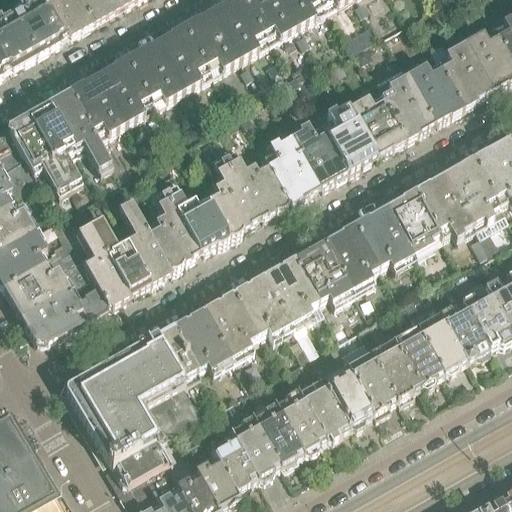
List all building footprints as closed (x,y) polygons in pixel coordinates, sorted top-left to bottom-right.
[(94,34),(74,0),(36,0),(37,1),(8,18),(36,67),(94,34)] [(74,0),(94,34),(149,3),(147,0),(74,0)] [(326,23),(313,0),(251,0),(241,6),(269,55),(326,23)] [(358,4),(365,0),(313,0),(326,23),(343,14),(354,7),(357,12),(363,23),(367,20),(358,4)] [(269,55),(241,6),(184,38),(212,88),(269,55)] [(363,23),(357,12),(353,15),(359,25),(363,23)] [(0,87),(36,67),(8,18),(0,22),(0,87)] [(511,71),(511,26),(493,37),(511,71)] [(467,46),(462,36),(455,39),(461,50),(467,46)] [(511,91),(511,71),(493,37),(435,70),(462,119),(511,91)] [(212,88),(184,38),(126,71),(154,120),(212,88)] [(310,53),(304,42),(300,44),(306,55),(310,53)] [(306,55),(300,44),(296,46),(302,57),(306,55)] [(371,66),(365,56),(355,62),(361,72),(371,66)] [(462,119),(435,70),(406,86),(401,75),(371,92),(377,103),(405,152),(462,119)] [(154,120),(126,71),(70,103),(98,152),(154,120)] [(344,81),(338,71),(327,78),(333,88),(344,81)] [(262,93),(256,83),(253,84),(248,74),(244,77),(249,87),(255,97),(262,93)] [(249,87),(244,77),(239,79),(245,90),(249,87)] [(305,88),(301,80),(287,88),(292,96),(305,88)] [(311,95),(307,88),(298,94),(302,101),(311,95)] [(113,178),(98,152),(70,103),(48,115),(77,165),(87,160),(101,185),(113,178)] [(405,152),(377,103),(349,118),(346,113),(326,124),(331,132),(322,137),(349,184),(405,152)] [(205,126),(197,112),(194,113),(189,104),(185,106),(198,130),(205,126)] [(201,134),(198,130),(185,106),(181,109),(186,118),(182,120),(193,139),(201,134)] [(77,165),(48,115),(9,137),(8,142),(24,169),(35,189),(45,183),(59,209),(82,196),(68,170),(77,165)] [(291,135),(283,120),(276,124),(285,139),(291,135)] [(349,184),(322,137),(312,143),(307,135),(269,157),(273,163),(263,168),(264,170),(288,215),(289,217),(349,184)] [(138,146),(133,137),(128,140),(133,149),(138,146)] [(133,149),(128,140),(124,142),(129,151),(133,149)] [(3,181),(15,174),(24,169),(8,142),(8,141),(0,145),(0,221),(10,216),(4,207),(11,203),(6,193),(9,191),(3,181)] [(511,146),(472,169),(499,216),(508,210),(511,216),(511,146)] [(288,215),(264,170),(245,181),(232,158),(225,162),(219,152),(212,157),(217,166),(210,170),(219,185),(211,190),(215,198),(203,205),(229,249),(230,248),(234,248),(237,247),(240,244),(242,241),(275,222),(279,222),(283,221),(286,219),(288,215)] [(499,216),(472,169),(444,186),(415,202),(439,246),(441,249),(451,243),(455,251),(474,240),(477,246),(478,247),(488,241),(507,230),(499,216)] [(229,249),(203,205),(187,214),(174,191),(165,196),(160,188),(156,190),(161,198),(152,203),(160,217),(151,222),(156,231),(146,237),(170,282),(174,282),(178,280),(181,278),(183,274),(216,256),(220,256),(223,255),(227,252),(229,249)] [(439,246),(415,202),(355,236),(379,279),(388,274),(394,283),(435,260),(430,251),(439,246)] [(170,282),(146,237),(129,207),(117,214),(132,239),(122,245),(151,296),(172,284),(170,282)] [(75,259),(58,229),(43,237),(34,241),(22,221),(15,225),(10,216),(0,221),(0,293),(4,299),(51,272),(75,259)] [(151,296),(122,245),(113,250),(99,224),(76,237),(90,263),(81,269),(95,293),(109,317),(111,318),(151,296)] [(379,279),(355,236),(294,270),(318,313),(328,308),(331,314),(372,290),(369,285),(379,279)] [(498,260),(488,241),(478,247),(487,263),(488,265),(495,262),(498,260)] [(487,263),(478,247),(477,246),(469,251),(479,268),(487,263)] [(318,313),(294,270),(234,304),(258,348),(267,343),(270,348),(312,324),(309,319),(318,313)] [(83,316),(73,298),(67,287),(63,289),(58,281),(57,282),(51,272),(4,299),(35,352),(46,355),(106,321),(107,317),(109,317),(95,293),(86,298),(94,310),(83,316)] [(463,289),(458,281),(449,287),(454,294),(463,289)] [(511,291),(508,284),(507,284),(508,286),(496,293),(495,291),(492,292),(485,296),(511,344),(511,291)] [(429,298),(439,292),(436,287),(426,292),(429,298)] [(427,297),(423,289),(415,294),(419,301),(427,297)] [(511,344),(485,296),(484,297),(485,299),(474,306),(472,303),(461,310),(490,359),(497,355),(503,357),(511,352),(511,347),(511,344)] [(258,348),(234,304),(173,339),(197,383),(198,383),(198,382),(206,377),(210,382),(251,359),(248,353),(258,348)] [(420,314),(415,305),(405,311),(410,320),(420,314)] [(490,359),(461,310),(439,322),(467,372),(475,368),(480,369),(488,365),(490,359)] [(467,372),(439,322),(434,313),(411,326),(416,335),(444,385),(449,387),(457,382),(458,377),(467,372)] [(444,385),(416,335),(392,348),(420,399),(425,400),(434,396),(434,391),(444,385)] [(197,422),(183,397),(200,387),(197,383),(173,339),(71,396),(68,408),(111,481),(160,452),(175,443),(183,458),(202,447),(194,432),(201,428),(214,420),(210,414),(197,422)] [(420,399),(392,348),(381,355),(377,347),(367,353),(371,361),(369,362),(396,412),(398,416),(413,407),(411,404),(420,399)] [(317,362),(310,350),(302,355),(309,366),(317,362)] [(372,426),(345,375),(343,373),(341,368),(342,368),(334,352),(329,355),(337,371),(317,382),(321,389),(350,438),(355,440),(363,436),(364,431),(372,426)] [(309,366),(302,355),(293,360),(300,371),(309,366)] [(396,412),(369,362),(345,375),(372,426),(374,429),(390,420),(388,417),(396,412)] [(245,387),(239,376),(235,379),(241,389),(245,387)] [(350,438),(321,389),(318,391),(301,400),(295,390),(292,392),(294,396),(326,452),(331,454),(339,449),(340,444),(350,438)] [(326,452),(294,396),(284,402),(286,404),(274,411),(274,412),(273,413),(303,465),(308,467),(317,462),(318,457),(326,452)] [(303,465),(273,413),(263,419),(258,412),(251,416),(256,426),(254,427),(252,425),(250,426),(280,478),(282,481),(297,473),(295,469),(303,465)] [(280,478),(250,426),(246,428),(241,419),(223,429),(229,441),(232,445),(258,491),(263,492),(272,487),(273,482),(280,478)] [(229,441),(223,429),(217,432),(224,444),(229,441)] [(0,511),(51,511),(54,510),(48,500),(42,490),(14,443),(8,432),(0,436),(0,511)] [(258,491),(232,445),(210,459),(214,465),(236,504),(242,506),(250,502),(251,495),(258,491)] [(160,511),(155,503),(174,492),(165,476),(172,472),(160,452),(111,481),(129,511),(160,511)] [(236,504),(214,465),(194,476),(213,511),(240,511),(236,504)] [(213,511),(194,476),(192,477),(194,481),(176,491),(187,511),(213,511)] [(187,511),(176,491),(174,492),(155,503),(160,511),(187,511)] [(511,511),(511,501),(509,504),(508,508),(500,511),(511,511)]
